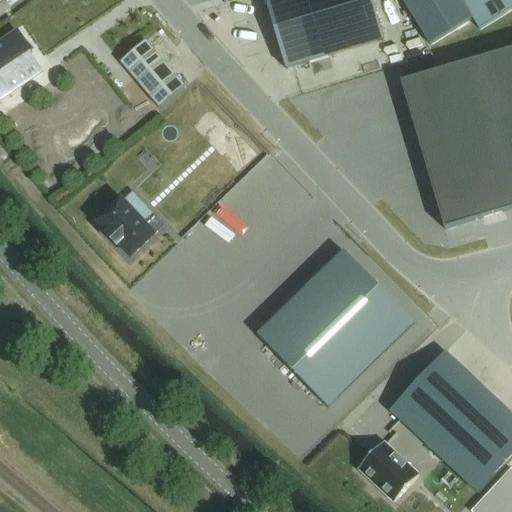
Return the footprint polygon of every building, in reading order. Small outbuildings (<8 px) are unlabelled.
[(371,0),(265,0),(287,70),(384,41),(371,0)] [(511,10),(511,0),(403,0),(432,46),(474,20),(481,30),(511,10)] [(0,101),(41,73),(30,56),(32,54),(19,34),(0,46),(0,101)] [(440,55),(443,67),(504,52),(501,40),(440,55)] [(121,64),(160,110),(185,89),(146,43),(121,64)] [(445,230),(511,210),(511,50),(401,83),(445,230)] [(132,193),(122,202),(145,226),(155,217),(132,193)] [(122,202),(100,223),(110,234),(108,236),(119,248),(121,246),(131,257),(164,227),(155,217),(145,226),(122,202)] [(343,254),(258,335),(324,405),(329,410),(413,329),(409,324),(343,254)] [(391,412),(390,412),(478,495),(511,458),(511,415),(480,385),(445,353),(391,412)] [(383,445),(359,471),(395,504),(419,478),(401,461),(383,445)] [(511,511),(511,471),(473,511),(511,511)]
